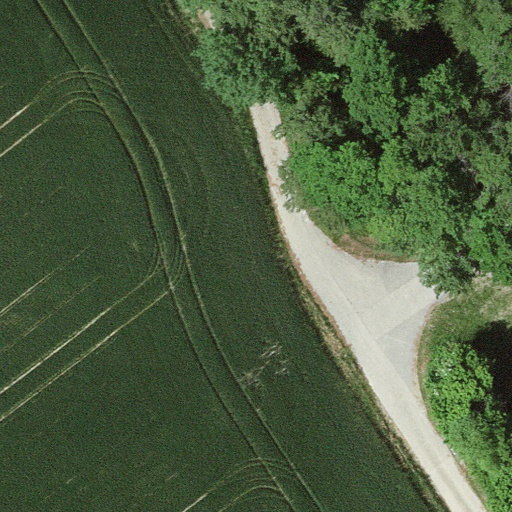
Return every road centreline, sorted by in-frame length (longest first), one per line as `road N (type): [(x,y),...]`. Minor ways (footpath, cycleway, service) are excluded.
road 1 (track): [(204,0),(252,82),(298,239),(470,511)]
road 2 (track): [(511,231),(354,336)]
